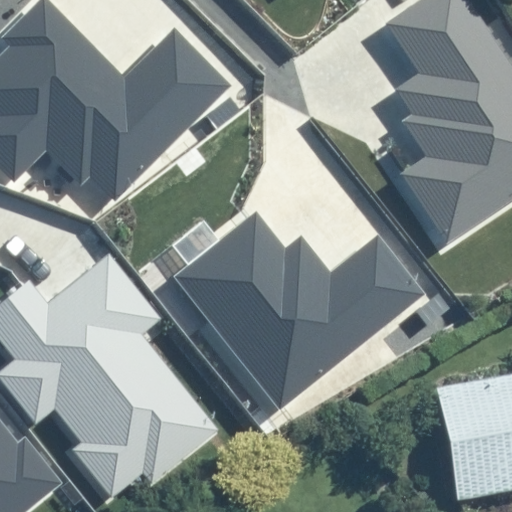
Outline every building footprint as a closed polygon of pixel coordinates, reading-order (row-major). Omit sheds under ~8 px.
[(228,86),(174,30),(126,77),(50,0),(39,0),(0,38),(8,45),(0,52),(0,162),(15,178),(48,146),(81,179),(90,170),(116,196),(228,86)] [(511,203),(511,63),(469,0),(423,0),(387,24),(421,75),(398,90),(416,116),(406,123),(428,157),(403,174),(450,244),(511,203)] [(175,277),(278,408),(425,293),(380,236),(331,275),(301,238),(284,251),(255,214),(175,277)] [(162,318),(110,255),(49,305),(29,281),(0,304),(0,340),(16,360),(0,373),(0,378),(37,423),(55,408),(83,443),(74,450),(114,498),(146,471),(153,480),(215,430),(139,337),(162,318)] [(511,488),(511,374),(438,388),(458,498),(511,488)] [(0,511),(22,511),(58,484),(24,442),(17,447),(0,425),(0,511)]
